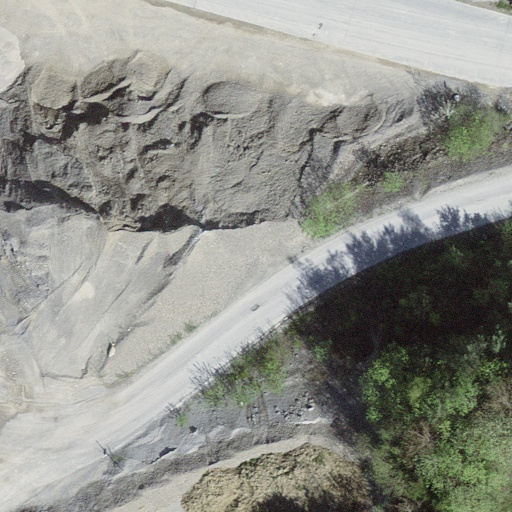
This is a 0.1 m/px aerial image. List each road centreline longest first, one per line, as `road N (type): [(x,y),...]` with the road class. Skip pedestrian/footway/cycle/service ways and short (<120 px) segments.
road 1 (unknown): [(511,209),(194,346),(1,511)]
road 2 (unknown): [(393,0),(511,29)]
